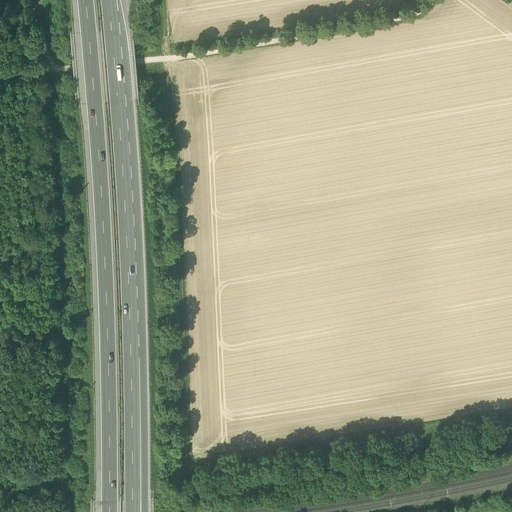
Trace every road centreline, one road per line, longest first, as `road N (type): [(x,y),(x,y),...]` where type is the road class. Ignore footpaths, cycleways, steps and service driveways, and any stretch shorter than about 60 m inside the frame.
road 1 (track): [(36,0),(60,320),(60,511)]
road 2 (motorway): [(85,0),(107,338),(108,511)]
road 3 (motorway): [(133,493),(124,190),(108,0)]
road 4 (track): [(190,466),(174,58)]
